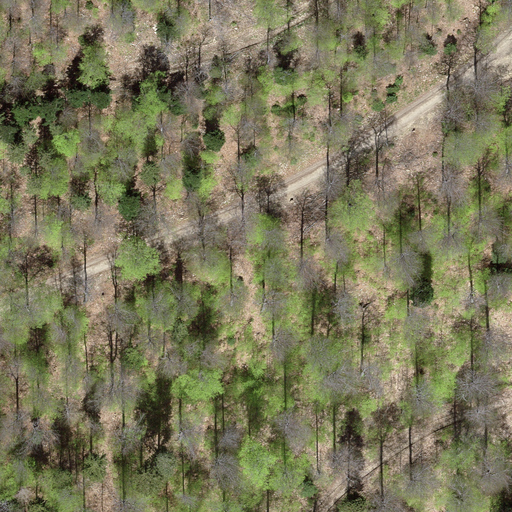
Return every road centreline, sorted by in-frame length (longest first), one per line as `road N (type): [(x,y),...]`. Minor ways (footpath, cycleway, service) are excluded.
road 1 (track): [(511,39),(415,114),(302,181),(0,311)]
road 2 (track): [(329,0),(282,27),(202,55),(0,100)]
road 3 (track): [(511,400),(426,425),(374,458),(320,511)]
